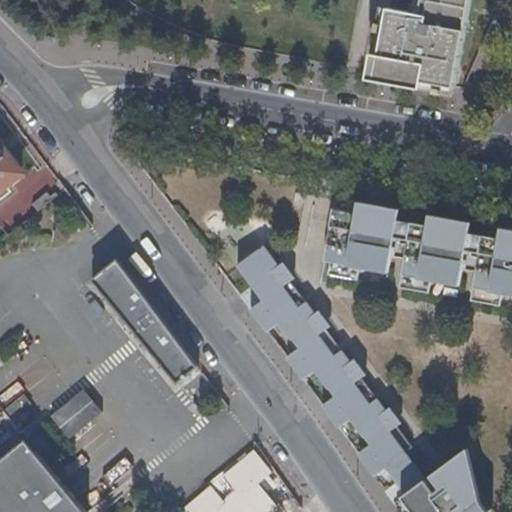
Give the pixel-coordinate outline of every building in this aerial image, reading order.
[(427,0),(426,13),(393,7),(390,24),(395,25),(392,44),(387,43),(382,73),(415,79),(460,87),(475,0),(427,0)] [(0,189),(24,171),(0,139),(0,189)] [(326,273),(355,278),(357,266),(386,272),(398,208),(357,200),(355,211),(338,207),(326,273)] [(397,286),(426,292),(428,280),(458,285),(470,221),(428,213),(426,224),(410,221),(397,286)] [(468,300),(497,305),(499,293),(511,295),(511,229),(500,227),(498,238),(481,234),(468,300)] [(267,241),(240,261),(255,281),(242,290),(270,327),(282,318),(302,344),(289,353),(306,376),(319,366),(338,392),(326,401),(342,424),(354,415),(373,442),(360,450),(376,473),(389,464),(408,491),(395,500),(403,511),(485,511),(489,508),(448,465),(442,471),(447,476),(443,480),(408,444),(401,450),(397,445),(411,434),(293,275),(283,283),(272,269),(280,263),(276,257),(278,255),(267,241)] [(120,259),(93,280),(174,387),(201,367),(120,259)] [(0,511),(79,511),(22,437),(0,406),(0,511)] [(256,486),(269,474),(254,457),(241,468),(239,465),(224,477),(237,493),(222,506),(210,491),(184,511),(271,511),(275,509),(256,486)]
